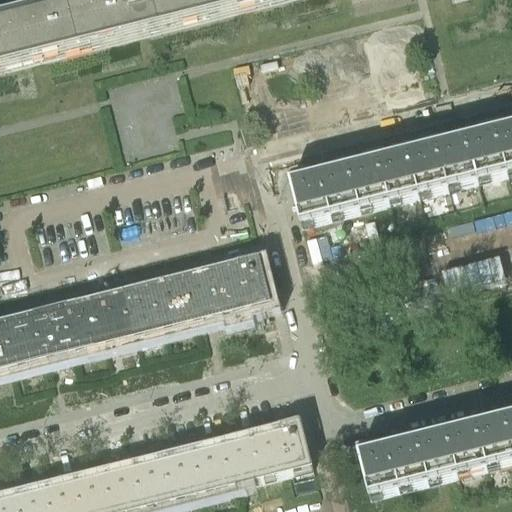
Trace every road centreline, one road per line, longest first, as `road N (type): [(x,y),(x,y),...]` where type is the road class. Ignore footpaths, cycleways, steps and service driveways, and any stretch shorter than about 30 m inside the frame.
road 1 (residential): [(309,380),(256,166),(511,102)]
road 2 (residential): [(0,456),(309,380)]
road 3 (residential): [(322,438),(511,391)]
